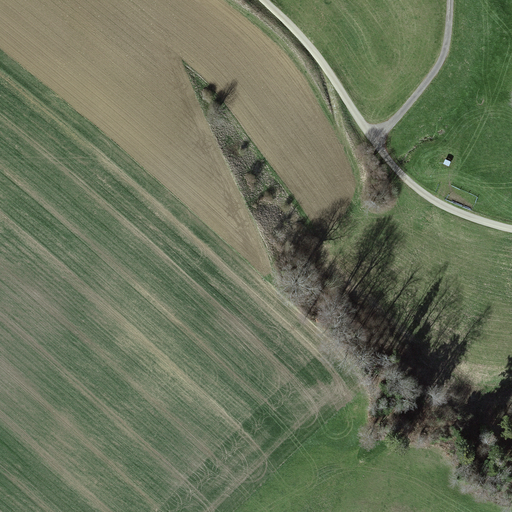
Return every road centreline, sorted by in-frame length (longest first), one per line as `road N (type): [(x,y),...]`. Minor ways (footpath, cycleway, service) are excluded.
road 1 (track): [(259,0),(335,83),(402,175),(435,201),(511,228)]
road 2 (track): [(372,136),(439,63),(447,0)]
